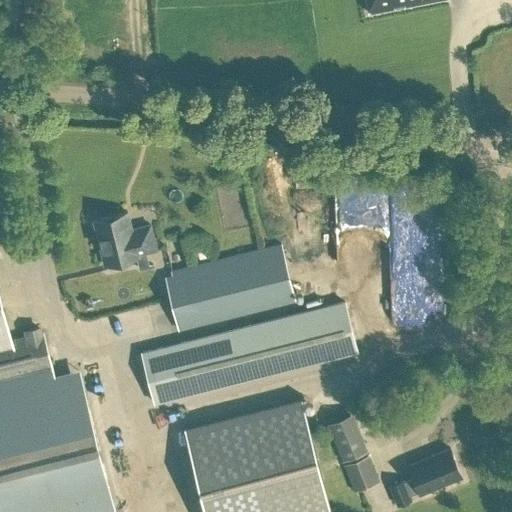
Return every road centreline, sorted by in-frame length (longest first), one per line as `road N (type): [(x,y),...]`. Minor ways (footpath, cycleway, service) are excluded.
road 1 (unclassified): [(495,140),(209,105),(0,90)]
road 2 (unclassified): [(511,378),(499,350),(495,140)]
